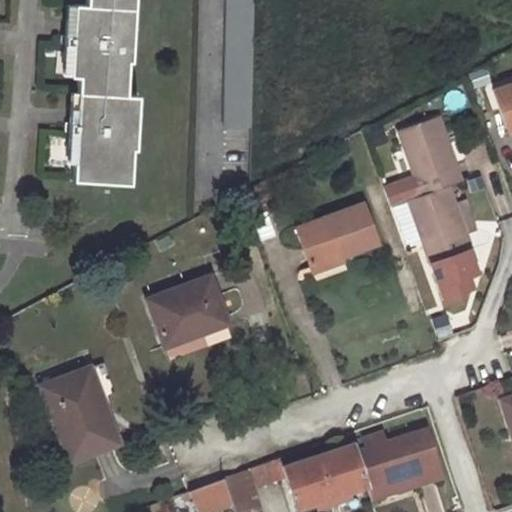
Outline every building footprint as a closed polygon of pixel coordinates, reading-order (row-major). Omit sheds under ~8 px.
[(81,0),(81,2),(70,1),(68,32),(57,31),(56,39),(68,40),(65,71),(73,72),(70,118),(59,117),(59,127),(71,128),(68,176),(123,179),(125,144),(131,144),(133,93),(121,92),(123,58),(125,58),(129,0),(81,0)] [(226,0),(226,127),(255,127),(255,0),(226,0)] [(511,78),(491,86),(505,128),(511,125),(511,78)] [(396,131),(419,195),(445,185),(457,181),(450,164),(453,163),(436,116),(396,131)] [(407,199),(429,262),(465,248),(459,232),(462,231),(451,201),(445,185),(419,195),(407,199)] [(462,231),(472,227),(462,198),(451,201),(462,231)] [(379,244),(364,204),(297,229),(312,268),(342,257),(379,244)] [(465,248),(429,262),(442,299),(460,292),(458,289),(468,285),(464,274),(473,270),(465,248)] [(344,263),(342,257),(312,268),(314,274),(344,263)] [(223,327),(205,279),(145,303),(163,350),(223,327)] [(115,441),(88,366),(39,385),(67,460),(115,441)] [(511,394),(497,400),(509,436),(511,435),(511,394)] [(352,443),(366,485),(408,471),(431,462),(419,429),(380,442),(377,432),(364,436),(366,441),(354,445),(354,443),(352,443)] [(352,443),(284,468),(286,474),(297,509),(366,485),(352,443)] [(281,457),(249,468),(249,470),(253,485),(286,474),(284,468),(281,457)] [(371,500),(437,477),(431,462),(408,471),(366,485),(371,500)] [(249,470),(224,478),(234,511),(261,511),(253,485),(249,470)] [(221,479),(192,489),(199,511),(204,511),(228,504),(221,479)]
